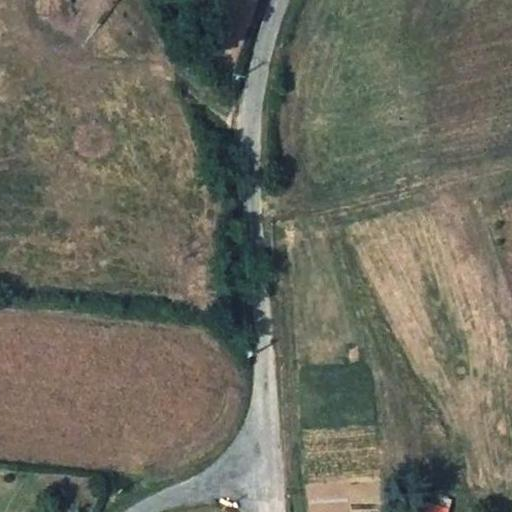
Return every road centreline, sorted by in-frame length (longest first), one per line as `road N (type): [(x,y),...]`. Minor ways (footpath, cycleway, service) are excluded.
road 1 (unclassified): [(280,0),(259,91),(265,461)]
road 2 (unknown): [(185,0),(260,151)]
road 3 (unclassified): [(265,461),(143,511)]
